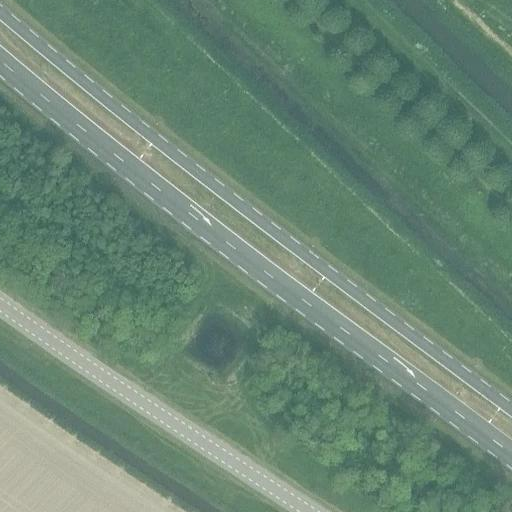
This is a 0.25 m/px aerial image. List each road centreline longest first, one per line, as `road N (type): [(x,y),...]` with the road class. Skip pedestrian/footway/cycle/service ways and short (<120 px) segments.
road 1 (primary): [(511,412),(0,13)]
road 2 (primary): [(0,67),(114,163),(511,464)]
road 3 (unclassified): [(307,511),(0,305)]
